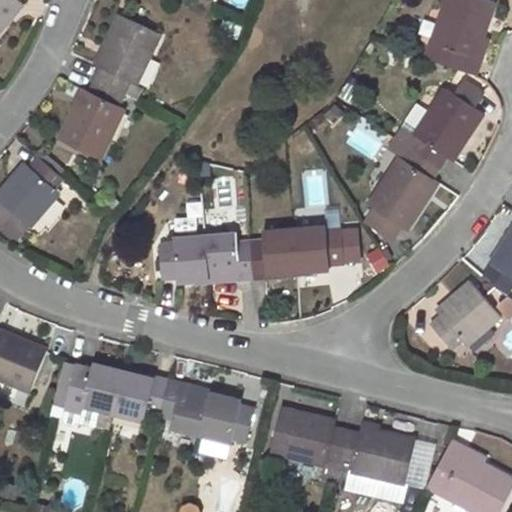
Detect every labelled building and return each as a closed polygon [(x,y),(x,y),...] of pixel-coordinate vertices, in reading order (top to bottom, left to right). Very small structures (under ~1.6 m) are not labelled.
[(0,0),(0,29),(23,2),(20,0),(0,0)] [(479,60),(473,58),(493,0),(446,0),(427,57),(474,73),(479,60)] [(84,89),(60,139),(99,158),(125,107),(118,104),(130,81),(135,84),(160,33),(120,13),(96,65),(101,68),(90,91),(84,89)] [(481,96),(461,83),(454,94),(474,106),(481,96)] [(438,180),(433,177),(447,156),(452,159),(482,112),(474,106),(454,94),(446,88),(415,135),(421,138),(414,149),(406,160),(400,156),(368,204),(373,207),(401,225),(406,228),(438,180)] [(345,142),(369,158),(384,136),(360,120),(345,142)] [(396,137),(414,149),(421,138),(415,135),(403,127),(396,137)] [(414,149),(396,137),(388,148),(400,156),(406,160),(414,149)] [(59,191),(55,187),(63,178),(39,157),(30,167),(26,163),(0,192),(0,199),(30,226),(59,191)] [(373,207),(365,220),(392,237),(401,225),(373,207)] [(267,277),(267,273),(331,267),(330,263),(344,261),(342,229),(326,230),(326,225),(264,230),(264,240),(237,241),(236,232),(174,238),(174,243),(160,244),(163,277),(176,276),(177,280),(239,275),(239,279),(267,277)] [(511,227),(491,261),(511,275),(511,227)] [(378,273),(393,267),(384,246),(370,252),(378,273)] [(442,315),(431,323),(450,346),(461,338),(466,343),(500,313),(472,280),(437,309),(442,315)] [(511,296),(509,294),(498,303),(504,310),(511,303),(511,296)] [(0,378),(22,387),(19,393),(48,405),(60,359),(47,354),(48,349),(0,330),(0,378)] [(113,412),(144,420),(147,411),(173,418),(171,427),(231,442),(233,437),(248,442),(256,409),(241,405),(242,401),(182,386),(182,383),(156,376),(154,380),(94,363),(93,367),(78,364),(76,371),(72,391),(67,410),(82,413),(84,405),(100,409),(96,425),(109,429),(113,412)] [(72,391),(76,371),(64,368),(59,388),(72,391)] [(282,408),(271,451),(327,465),(323,476),(349,483),(352,470),(407,484),(418,441),(363,427),(361,434),(335,428),(336,421),(282,408)] [(499,511),(511,489),(511,478),(462,452),(466,448),(452,440),(429,485),(478,511),(499,511)]
